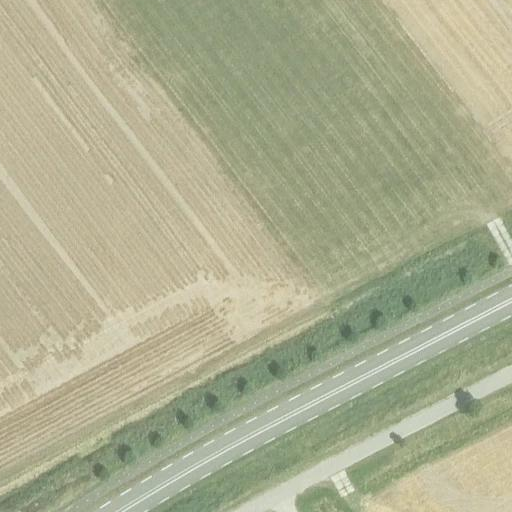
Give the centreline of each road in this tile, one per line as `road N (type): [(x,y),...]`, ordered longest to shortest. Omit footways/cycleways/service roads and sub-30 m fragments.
road 1 (secondary): [(122,511),(511,302)]
road 2 (unclassified): [(256,511),(511,379)]
